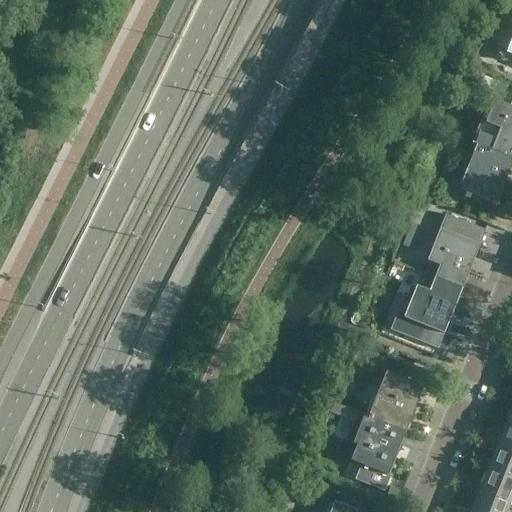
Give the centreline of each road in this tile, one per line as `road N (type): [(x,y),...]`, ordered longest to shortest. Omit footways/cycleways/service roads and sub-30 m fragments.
road 1 (primary): [(81,511),(148,355),(337,0)]
road 2 (primary): [(52,511),(122,343),(300,0)]
road 3 (primary): [(212,0),(0,433)]
road 4 (primary): [(182,0),(0,366)]
road 5 (residential): [(411,511),(511,267)]
